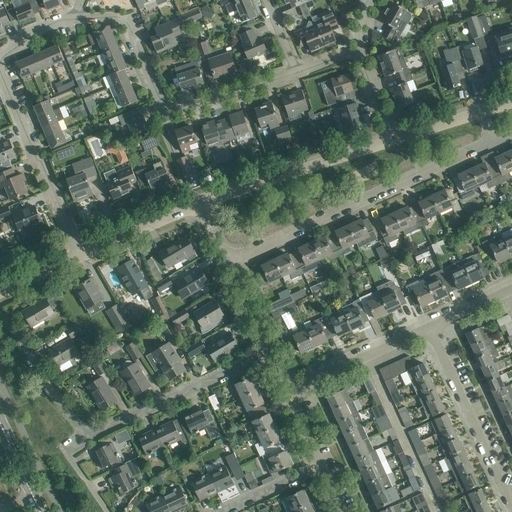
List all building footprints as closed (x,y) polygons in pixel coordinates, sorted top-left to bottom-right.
[(20,0),(23,6),(14,9),(20,22),(35,16),(31,7),(37,5),(34,0),(20,0)] [(58,0),(43,0),(48,10),(61,5),(58,0)] [(135,0),(139,9),(140,10),(143,9),(142,5),(144,5),(146,11),(158,6),(155,0),(135,0)] [(234,0),(234,1),(224,5),(229,16),(239,12),(244,22),(256,17),(249,0),(234,0)] [(283,0),(286,5),(291,2),(293,7),(292,8),(312,0),(311,0),(283,0)] [(424,7),(421,0),(415,0),(418,9),(424,7)] [(386,11),(401,20),(408,24),(411,18),(410,13),(406,11),(406,10),(391,2),(386,11)] [(305,3),(299,6),(301,11),(303,11),(308,9),(305,3)] [(202,15),(211,19),(214,10),(205,7),(202,15)] [(0,34),(5,33),(2,26),(10,23),(3,8),(0,9),(0,34)] [(12,9),(7,11),(12,22),(16,20),(12,9)] [(199,11),(191,14),(194,21),(202,18),(199,11)] [(332,11),(312,20),(313,23),(314,25),(316,29),(316,28),(322,43),(324,47),(336,41),(330,28),(338,25),(332,11)] [(401,20),(386,11),(380,21),(390,26),(387,32),(399,38),(402,33),(396,29),(401,20)] [(477,18),(483,36),(491,33),(485,15),(477,18)] [(476,16),(467,19),(473,39),(483,36),(477,18),(476,16)] [(179,27),(176,19),(160,26),(163,33),(151,38),(158,53),(178,45),(174,37),(182,33),(179,27)] [(311,52),(324,47),(322,43),(322,44),(316,28),(316,29),(314,25),(313,23),(309,22),(307,27),(294,33),(299,47),(308,44),(311,52)] [(106,27),(94,32),(98,43),(114,36),(110,29),(106,27)] [(253,29),(240,35),(244,45),(243,46),(248,59),(266,51),(261,38),(257,40),(253,29)] [(399,38),(387,32),(384,37),(395,44),(399,38)] [(511,54),(511,47),(507,34),(496,37),(496,36),(490,37),(493,46),(497,44),(501,57),(507,55),(507,56),(511,54)] [(118,47),(114,36),(98,43),(103,53),(118,47)] [(196,45),(200,56),(209,53),(205,41),(196,45)] [(58,45),(47,50),(54,65),(64,60),(58,45)] [(483,65),(477,47),(464,51),(462,45),(455,48),(459,60),(464,58),(468,70),(469,69),(470,72),(478,70),(477,67),(483,65)] [(118,47),(103,53),(107,64),(122,57),(118,47)] [(448,50),(452,64),(440,68),(447,89),(453,87),(453,85),(459,83),(456,73),(463,71),(459,60),(455,48),(448,50)] [(47,50),(37,54),(43,69),(54,65),(47,50)] [(381,66),(398,60),(394,50),(378,56),(381,66)] [(236,73),(229,52),(208,59),(215,78),(228,74),(229,76),(236,73)] [(37,54),(26,59),(32,74),(43,69),(37,54)] [(127,68),(122,57),(107,64),(112,74),(124,69),(127,68)] [(403,58),(398,60),(381,66),(385,77),(395,73),(398,79),(411,74),(408,68),(407,68),(403,58)] [(26,59),(19,61),(15,63),(17,66),(22,78),(32,74),(26,59)] [(197,61),(175,69),(181,87),(182,91),(195,87),(204,84),(199,67),(197,62),(197,61)] [(109,75),(113,86),(129,80),(124,69),(112,74),(109,75)] [(325,82),(328,91),(324,93),(328,106),(342,101),(340,95),(353,91),(347,74),(331,80),(325,82)] [(390,88),(394,99),(410,93),(406,82),(413,80),(411,74),(398,79),(400,85),(390,88)] [(113,86),(118,97),(133,90),(129,80),(113,86)] [(77,94),(81,93),(85,91),(83,85),(79,87),(75,89),(77,94)] [(133,90),(118,97),(122,107),(138,101),(133,90)] [(298,109),(299,112),(308,109),(301,90),(282,96),(287,113),(298,109)] [(414,103),(410,93),(394,99),(398,109),(408,105),(410,111),(423,106),(421,100),(414,103)] [(53,110),(49,100),(44,102),(34,106),(38,117),(53,110)] [(277,120),(271,102),(262,105),(263,107),(255,109),(261,126),(269,123),(270,129),(279,126),(277,120)] [(356,112),(359,111),(357,103),(339,109),(347,132),(361,128),(356,112)] [(128,124),(133,136),(149,129),(142,114),(139,116),(136,109),(118,116),(122,126),(128,124)] [(38,117),(42,127),(58,121),(53,110),(38,117)] [(222,120),(229,141),(237,138),(237,136),(249,132),(242,111),(229,115),(230,117),(222,120)] [(229,141),(222,120),(214,123),(214,121),(201,125),(208,145),(220,141),(220,143),(229,141)] [(47,138),(62,132),(58,121),(42,127),(47,138)] [(191,126),(176,131),(183,152),(190,150),(198,147),(197,142),(196,142),(194,134),(191,126)] [(278,140),(291,136),(287,126),(275,130),(278,140)] [(51,149),(54,147),(67,142),(62,132),(47,138),(51,149)] [(82,132),(74,136),(75,141),(84,137),(82,132)] [(145,152),(160,145),(155,134),(149,136),(150,138),(141,141),(145,152)] [(9,159),(15,156),(9,141),(1,144),(0,140),(0,170),(12,165),(11,165),(9,159)] [(128,161),(122,148),(109,142),(106,150),(116,154),(120,164),(128,161)] [(61,159),(76,153),(74,146),(58,152),(61,159)] [(509,172),(511,170),(511,162),(507,153),(495,158),(497,162),(491,165),(500,184),(511,178),(509,172)] [(177,160),(183,175),(191,171),(192,171),(186,157),(177,160)] [(76,176),(67,180),(75,202),(86,198),(93,195),(91,190),(87,179),(97,176),(95,170),(91,158),(71,165),(72,165),(76,176)] [(156,170),(146,174),(144,170),(136,173),(141,186),(149,183),(151,189),(160,186),(160,188),(171,184),(162,161),(153,165),(156,170)] [(239,170),(236,162),(230,165),(233,173),(239,170)] [(380,173),(376,162),(354,171),(359,182),(380,173)] [(500,184),(491,165),(486,167),(484,163),(471,170),(478,186),(486,182),(488,189),(500,184)] [(104,174),(108,182),(107,182),(114,199),(132,191),(130,184),(137,181),(131,167),(117,172),(118,173),(116,173),(114,170),(104,174)] [(5,186),(11,200),(27,193),(21,178),(24,177),(23,174),(16,177),(13,168),(0,173),(0,187),(0,188),(5,186)] [(223,176),(220,168),(212,171),(213,173),(214,178),(215,179),(223,176)] [(472,188),(478,186),(471,170),(458,175),(460,179),(454,182),(462,200),(475,194),(472,188)] [(198,187),(191,171),(183,175),(190,190),(198,187)] [(202,186),(214,181),(212,175),(199,179),(202,186)] [(445,190),(431,197),(439,213),(452,207),(455,213),(462,210),(457,199),(456,199),(452,191),(447,194),(445,190)] [(504,195),(499,197),(503,205),(508,203),(504,195)] [(426,218),(439,213),(431,197),(419,202),(420,206),(415,209),(423,227),(429,224),(426,218)] [(13,214),(18,225),(16,226),(19,233),(20,232),(23,239),(34,234),(31,226),(41,222),(40,219),(40,217),(39,214),(37,213),(34,206),(23,211),(22,210),(13,214)] [(8,207),(0,210),(0,219),(11,215),(8,207)] [(408,207),(394,214),(402,230),(414,224),(417,230),(423,227),(415,209),(410,211),(408,207)] [(473,210),(466,213),(469,219),(476,216),(473,210)] [(395,233),(402,230),(394,214),(382,219),(383,223),(378,226),(386,244),(398,239),(395,233)] [(362,220),(348,226),(355,242),(356,242),(359,248),(378,240),(369,221),(363,223),(362,220)] [(349,245),(355,242),(348,226),(336,232),(337,235),(331,238),(339,256),(351,251),(349,245)] [(511,228),(500,234),(510,256),(511,255),(511,228)] [(498,262),(510,256),(500,234),(482,243),(490,261),(496,259),(498,262)] [(160,252),(168,267),(195,252),(186,237),(160,252)] [(325,237),(311,243),(319,259),(326,256),(329,261),(339,256),(331,238),(326,240),(325,237)] [(309,264),(319,259),(311,243),(299,249),(300,252),(294,255),(303,274),(312,270),(309,264)] [(461,261),(464,267),(471,283),(484,277),(483,274),(488,271),(480,253),(461,261)] [(291,280),(303,274),(294,255),(289,257),(288,254),(274,260),(281,276),(288,273),(291,280)] [(151,259),(145,263),(148,269),(156,284),(163,280),(151,259)] [(147,286),(133,260),(118,269),(132,294),(140,289),(140,290),(147,286)] [(262,285),(281,276),(274,260),(262,266),(265,274),(259,277),(262,285)] [(455,272),(452,265),(443,269),(451,288),(457,286),(458,289),(471,283),(464,267),(455,272)] [(353,266),(347,268),(350,275),(356,273),(353,266)] [(200,269),(174,284),(183,298),(208,283),(204,276),(205,276),(204,274),(203,275),(200,269)] [(443,269),(424,278),(427,284),(434,300),(435,302),(442,299),(441,297),(447,294),(446,291),(451,288),(443,269)] [(91,278),(75,288),(87,309),(103,299),(91,278)] [(171,285),(167,278),(163,280),(156,284),(155,285),(159,292),(171,285)] [(405,300),(400,288),(398,288),(397,286),(396,286),(395,283),(391,281),(376,288),(381,296),(388,313),(401,307),(400,303),(405,300)] [(317,284),(310,287),(313,293),(319,290),(317,284)] [(427,284),(408,293),(414,305),(420,303),(421,306),(434,300),(427,284)] [(150,295),(160,316),(167,313),(158,292),(150,295)] [(371,292),(359,298),(359,299),(362,305),(368,318),(373,315),(375,319),(388,313),(381,296),(374,299),(371,292)] [(291,295),(268,306),(271,312),(282,307),(294,301),(291,295)] [(23,312),(32,326),(54,313),(45,299),(23,312)] [(356,308),(343,313),(351,330),(364,324),(363,320),(368,318),(362,305),(359,299),(353,302),(356,308)] [(222,318),(222,317),(224,316),(215,301),(194,313),(201,325),(203,334),(202,334),(208,332),(214,328),(222,318)] [(294,301),(282,307),(284,313),(297,308),(294,302),(294,301)] [(118,304),(110,309),(107,311),(119,332),(131,326),(118,304)] [(185,310),(171,319),(175,325),(189,316),(185,310)] [(338,336),(351,330),(343,313),(338,316),(336,311),(322,317),(330,335),(336,332),(338,336)] [(504,324),(506,330),(511,326),(511,321),(509,314),(497,320),(499,326),(504,324)] [(313,327),(306,330),(314,347),(327,341),(326,337),(330,335),(322,317),(311,322),(313,327)] [(170,324),(163,328),(171,342),(178,338),(170,324)] [(78,325),(68,330),(72,337),(82,331),(78,325)] [(482,327),(466,334),(471,346),(490,337),(488,332),(485,333),(482,327)] [(301,353),(314,347),(306,330),(300,334),(298,330),(286,335),(293,350),(299,347),(301,353)] [(207,347),(216,362),(239,348),(230,333),(207,347)] [(496,349),(490,337),(471,346),(476,357),(496,349)] [(62,372),(73,366),(69,359),(79,353),(70,339),(49,351),(62,372)] [(201,341),(187,350),(191,357),(205,348),(201,341)] [(126,347),(134,360),(141,356),(133,343),(126,347)] [(168,381),(185,370),(169,343),(147,357),(155,371),(160,367),(164,374),(167,373),(171,379),(168,380),(168,381)] [(482,369),(494,364),(492,360),(499,357),(496,349),(476,357),(482,369)] [(411,368),(414,367),(409,356),(404,358),(410,370),(412,369),(411,368)] [(404,372),(407,371),(410,370),(404,358),(399,360),(404,372)] [(125,370),(121,372),(135,395),(150,386),(136,363),(134,364),(132,362),(130,361),(128,360),(124,363),(123,364),(123,367),(125,370)] [(394,362),(400,374),(404,372),(399,360),(394,362)] [(106,372),(99,361),(93,364),(100,375),(106,372)] [(482,369),(487,381),(499,375),(506,372),(501,361),(494,364),(482,369)] [(389,365),(395,377),(400,374),(394,362),(389,365)] [(412,383),(429,375),(423,363),(414,367),(411,368),(412,369),(410,370),(407,371),(412,383)] [(390,379),(392,378),(395,377),(389,365),(384,367),(390,379)] [(390,379),(384,367),(379,369),(385,381),(390,379)] [(412,383),(417,394),(434,386),(429,375),(412,383)] [(499,375),(487,381),(492,392),(504,387),(499,375)] [(242,398),(258,390),(252,377),(236,385),(242,398)] [(102,410),(116,401),(102,378),(87,387),(102,410)] [(376,390),(370,378),(363,381),(369,394),(376,390)] [(385,381),(390,393),(397,389),(392,378),(390,379),(385,381)] [(492,392),(498,404),(511,397),(511,389),(510,384),(504,387),(492,392)] [(417,394),(422,406),(439,398),(434,386),(417,394)] [(327,397),(333,410),(353,401),(347,388),(327,397)] [(403,401),(397,389),(390,393),(395,404),(403,401)] [(258,390),(242,398),(250,416),(263,410),(260,405),(264,403),(258,390)] [(209,398),(215,410),(220,407),(215,395),(209,398)] [(376,405),(381,403),(378,395),(373,397),(376,405)] [(511,397),(498,404),(503,415),(511,411),(511,397)] [(428,418),(445,410),(439,398),(422,406),(428,418)] [(359,413),(353,401),(333,410),(338,423),(359,413)] [(387,415),(385,411),(381,403),(376,405),(380,413),(374,415),(376,420),(382,417),(387,415)] [(400,416),(408,413),(405,406),(398,410),(400,416)] [(220,435),(213,421),(214,421),(209,409),(203,412),(201,408),(184,416),(192,434),(206,428),(211,439),(220,435)] [(263,410),(250,416),(259,435),(275,427),(269,414),(265,416),(263,410)] [(511,425),(511,411),(503,415),(509,428),(511,425)] [(344,435),(362,426),(364,425),(359,413),(338,423),(344,435)] [(414,425),(408,413),(400,416),(404,423),(406,428),(414,425)] [(431,421),(436,433),(452,426),(447,414),(431,421)] [(392,427),(387,415),(376,420),(382,432),(387,430),(392,427)] [(173,421),(155,429),(164,447),(181,440),(183,444),(187,442),(181,428),(177,430),(173,421)] [(368,438),(362,426),(344,435),(349,447),(368,438)] [(437,438),(441,445),(457,438),(457,437),(459,436),(457,430),(454,430),(452,426),(436,433),(433,435),(435,439),(437,438)] [(262,455),(280,447),(277,442),(281,440),(275,427),(259,435),(265,448),(260,450),(262,455)] [(392,427),(387,430),(393,442),(398,440),(392,427)] [(415,428),(408,432),(413,444),(421,440),(415,428)] [(147,455),(164,447),(155,429),(138,437),(147,455)] [(116,435),(120,443),(131,438),(127,430),(116,435)] [(355,459),(374,451),(368,438),(349,447),(355,459)] [(459,442),(457,438),(441,445),(446,457),(463,449),(465,448),(461,441),(459,442)] [(421,440),(413,444),(416,451),(424,447),(421,440)] [(112,464),(114,469),(122,465),(112,443),(94,451),(102,468),(112,464)] [(395,446),(393,447),(396,455),(398,454),(399,454),(404,452),(400,444),(395,446)] [(280,447),(262,455),(271,474),(292,464),(286,451),(282,453),(280,447)] [(416,451),(421,461),(428,457),(424,447),(416,451)] [(468,461),(463,449),(446,457),(444,458),(449,470),(451,469),(468,461)] [(375,450),(374,451),(355,459),(361,471),(381,462),(375,450)] [(233,454),(225,458),(231,471),(239,467),(233,454)] [(405,456),(400,458),(404,467),(409,464),(405,456)] [(428,457),(421,461),(424,468),(432,464),(428,457)] [(117,475),(111,477),(119,495),(138,486),(132,475),(134,474),(134,475),(138,473),(135,466),(137,465),(135,459),(122,465),(114,469),(117,475)] [(457,480),(473,473),(468,461),(451,469),(457,480)] [(361,471),(366,484),(387,475),(381,462),(361,471)] [(434,470),(432,464),(424,468),(427,474),(434,470)] [(226,466),(209,475),(217,492),(235,484),(226,466)] [(406,471),(405,471),(409,479),(408,479),(409,480),(410,479),(415,477),(411,469),(406,471)] [(473,473),(457,480),(454,482),(456,487),(459,486),(462,493),(479,485),(473,473)] [(161,475),(155,478),(159,487),(165,484),(161,475)] [(200,500),(217,492),(209,475),(192,482),(200,500)] [(392,487),(387,475),(366,484),(372,496),(392,487)] [(272,476),(262,481),(263,485),(274,480),(272,476)] [(409,480),(408,480),(413,492),(421,489),(415,477),(410,479),(409,480)] [(432,484),(435,491),(442,487),(439,481),(432,484)] [(248,483),(251,490),(258,487),(256,483),(252,482),(248,483)] [(372,496),(378,509),(399,499),(394,486),(372,496)] [(163,495),(170,511),(174,511),(189,505),(180,487),(163,495)] [(445,494),(442,487),(435,491),(438,497),(445,494)] [(469,508),(470,508),(486,501),(481,489),(464,496),(469,508)] [(287,497),(293,510),(310,503),(304,490),(287,497)] [(418,510),(423,508),(428,505),(422,493),(412,497),(418,510)] [(170,511),(163,495),(146,503),(149,511),(170,511)] [(137,497),(132,503),(136,507),(141,501),(137,497)] [(491,511),(486,501),(470,508),(472,511),(491,511)] [(289,511),(313,511),(314,511),(316,511),(312,502),(311,502),(310,503),(293,510),(289,511)]
